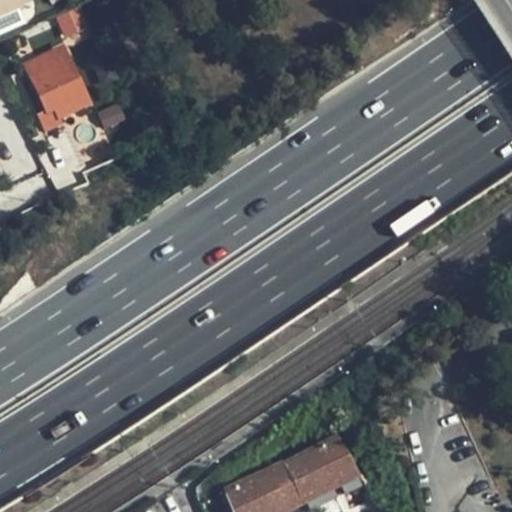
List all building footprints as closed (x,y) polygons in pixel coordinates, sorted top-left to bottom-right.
[(0,0),(0,15),(23,7),(20,0),(0,0)] [(67,37),(92,28),(85,6),(60,14),(67,37)] [(60,46),(45,52),(49,61),(40,65),(37,56),(24,62),(50,119),(88,101),(66,53),(64,54),(60,46)] [(45,52),(37,56),(40,65),(49,61),(45,52)] [(335,437),(282,462),(288,475),(301,502),(355,476),(335,437)] [(288,475),(282,462),(246,480),(226,490),(233,511),(280,511),(301,502),(288,475)] [(218,493),(224,511),(233,511),(226,490),(218,493)]
